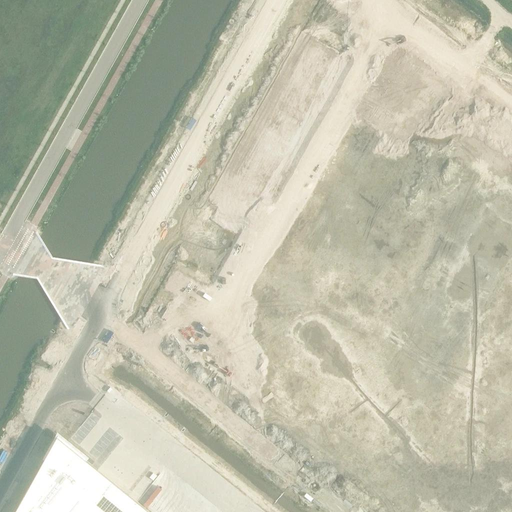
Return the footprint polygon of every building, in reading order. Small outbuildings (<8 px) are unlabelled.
[(330,39),(184,303),(336,421),(413,293),(490,165),(330,39)] [(0,177),(8,163),(6,162),(35,109),(25,103),(26,100),(42,109),(69,60),(45,46),(35,63),(37,64),(19,96),(18,95),(0,126),(0,177)] [(511,181),(490,165),(413,293),(511,368),(511,181)] [(511,511),(511,368),(413,293),(336,421),(451,511),(511,511)] [(58,436),(15,511),(149,511),(85,459),(86,458),(58,436)]
